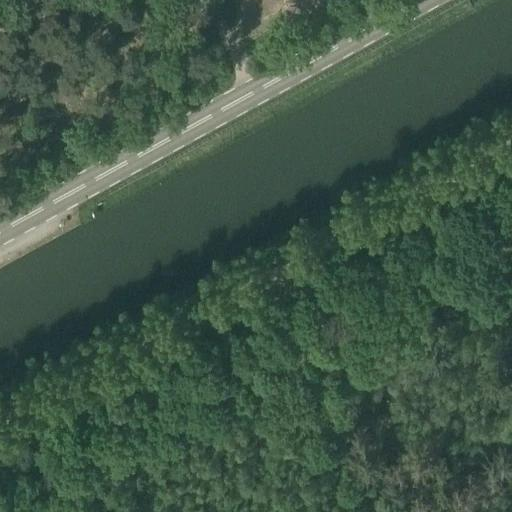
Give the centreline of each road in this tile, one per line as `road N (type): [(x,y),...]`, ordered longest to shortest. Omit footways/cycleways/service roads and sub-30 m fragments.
road 1 (track): [(0,422),(511,138)]
road 2 (secondary): [(0,230),(418,0)]
